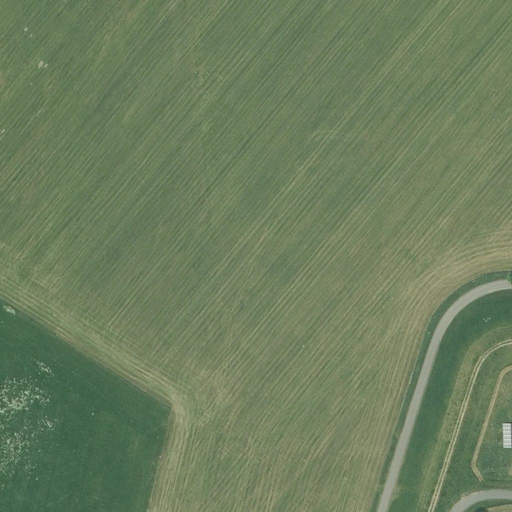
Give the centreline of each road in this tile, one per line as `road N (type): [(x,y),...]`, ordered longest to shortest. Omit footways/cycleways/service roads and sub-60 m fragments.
road 1 (unclassified): [(379,511),(448,314),(472,293),(511,284)]
road 2 (track): [(429,511),(476,368),(511,342)]
